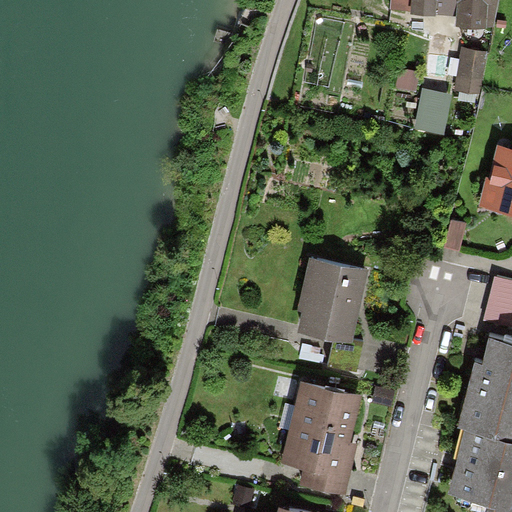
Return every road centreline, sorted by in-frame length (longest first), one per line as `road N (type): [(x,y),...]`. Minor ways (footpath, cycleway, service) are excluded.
road 1 (residential): [(137,511),(180,386),(286,0)]
road 2 (residential): [(379,511),(439,272)]
